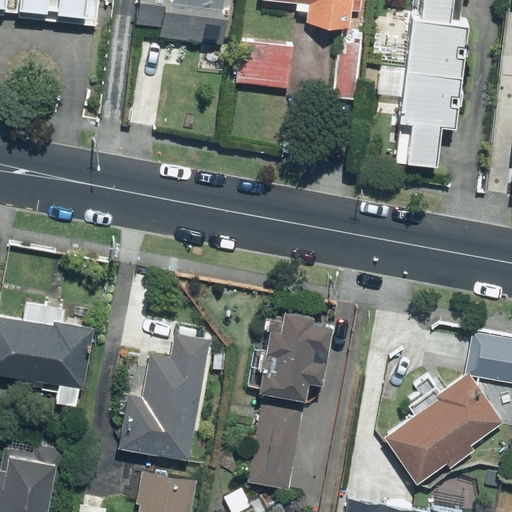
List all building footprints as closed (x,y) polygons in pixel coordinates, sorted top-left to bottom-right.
[(90,0),(0,0),(0,8),(89,17),(90,0)] [(127,0),(125,35),(135,36),(135,26),(155,28),(154,37),(215,42),(218,0),(127,0)] [(244,0),(244,2),(307,8),(306,22),(347,26),(349,0),(244,0)] [(420,0),(418,21),(404,19),(394,122),(408,123),(404,164),(428,167),(432,126),(449,128),(460,25),(442,23),(444,0),(420,0)] [(288,44),(231,41),(228,87),(286,90),(288,44)] [(60,323),(62,308),(17,301),(14,317),(0,314),(0,373),(56,381),(54,400),(76,403),(87,327),(60,323)] [(307,322),(309,312),(264,305),(251,388),(296,395),(298,381),(316,384),(326,325),(307,322)] [(136,392),(120,389),(111,446),(183,457),(203,334),(169,329),(165,356),(142,352),(136,392)] [(511,336),(474,329),(466,373),(511,381),(511,336)] [(412,414),(382,435),(414,483),(443,463),(448,470),(477,451),(472,443),(502,422),(470,375),(441,395),(436,388),(408,408),(412,414)] [(299,404),(260,398),(248,478),(286,484),(299,404)] [(0,511),(44,511),(49,471),(60,472),(63,448),(37,445),(35,464),(0,459),(0,511)] [(187,511),(193,473),(139,466),(133,511),(187,511)] [(262,507),(257,497),(248,501),(241,485),(217,497),(224,511),(274,511),(270,503),(262,507)] [(456,511),(457,506),(340,492),(337,511),(456,511)] [(104,511),(107,499),(75,495),(72,511),(104,511)]
